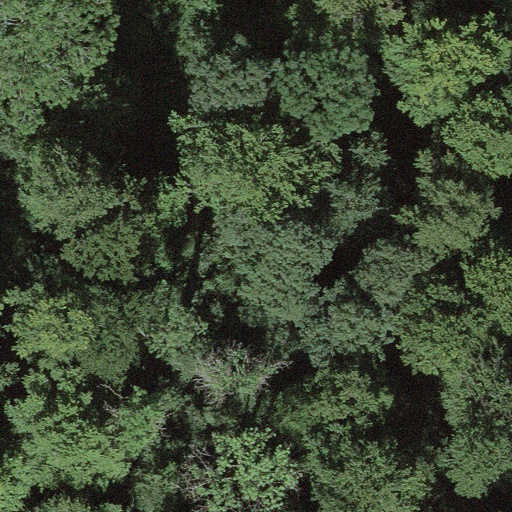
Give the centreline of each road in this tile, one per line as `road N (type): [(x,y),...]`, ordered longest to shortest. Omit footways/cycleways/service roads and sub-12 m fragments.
road 1 (track): [(0,491),(497,511)]
road 2 (track): [(94,0),(0,89)]
